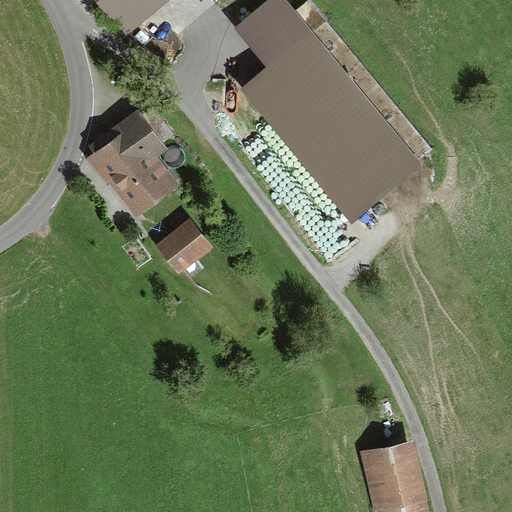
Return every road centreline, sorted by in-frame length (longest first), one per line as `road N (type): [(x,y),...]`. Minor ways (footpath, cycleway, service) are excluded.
road 1 (track): [(57,0),(213,135),(348,307),(399,388),(441,511)]
road 2 (residential): [(0,239),(43,203),(79,134),(79,64),(53,0)]
